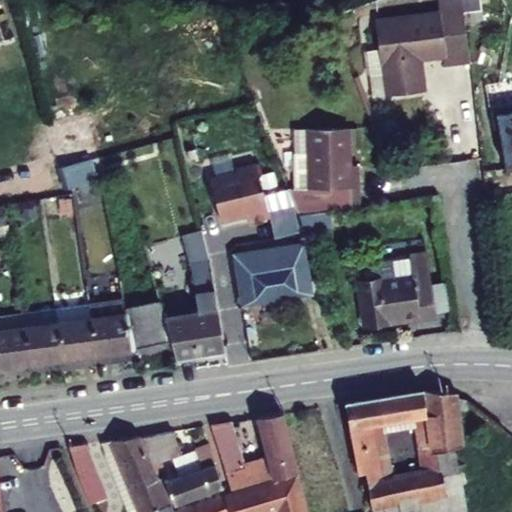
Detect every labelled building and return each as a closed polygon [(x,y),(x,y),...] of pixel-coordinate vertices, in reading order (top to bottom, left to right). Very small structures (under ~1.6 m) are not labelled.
[(454,16),(372,22),(375,92),(399,91),(399,74),(415,74),(414,58),(455,56),(454,16)] [(415,74),(399,74),(399,91),(415,91),(415,74)] [(511,111),(511,112),(511,110),(484,113),(486,132),(488,131),(494,179),(511,176),(511,111)] [(97,116),(99,139),(119,137),(116,114),(97,116)] [(65,127),(71,147),(75,146),(83,144),(78,124),(65,127)] [(38,134),(54,195),(86,187),(75,146),(71,147),(65,127),(38,134)] [(344,127),(305,130),(306,191),(289,191),(294,203),(302,222),(359,205),(357,171),(345,171),(344,127)] [(289,191),(288,187),(264,193),(256,161),(236,166),(237,170),(214,175),(211,181),(221,218),(236,215),(238,212),(247,210),(249,220),(269,215),(268,209),(294,203),(289,191)] [(68,196),(72,209),(92,204),(88,191),(68,196)] [(49,206),(51,221),(62,219),(60,204),(49,206)] [(224,345),(195,224),(175,229),(194,306),(161,310),(169,339),(173,353),(224,345)] [(358,269),(368,311),(436,294),(421,234),(399,239),(400,244),(404,258),(358,269)] [(400,244),(355,255),(358,269),(404,258),(400,244)] [(298,262),(253,267),(258,302),(302,299),(298,262)] [(90,296),(99,349),(131,345),(121,305),(118,292),(90,296)] [(54,301),(56,315),(62,354),(99,349),(90,296),(54,301)] [(157,299),(121,305),(131,345),(169,339),(161,310),(157,299)] [(56,315),(21,319),(26,358),(62,354),(56,315)] [(21,319),(0,321),(0,360),(26,358),(21,319)] [(403,496),(440,489),(438,478),(432,447),(468,440),(461,392),(442,389),(344,399),(357,480),(368,477),(373,502),(403,496)] [(216,413),(238,478),(302,457),(287,400),(264,404),(276,444),(251,453),(236,409),(216,413)] [(174,419),(141,423),(143,427),(159,462),(172,456),(167,446),(176,443),(182,462),(169,466),(177,490),(226,473),(214,429),(182,441),(174,419)] [(117,438),(150,507),(176,492),(164,462),(159,463),(159,462),(143,427),(117,438)] [(117,504),(97,439),(75,442),(79,467),(99,511),(117,504)] [(239,481),(177,502),(180,511),(216,511),(232,507),(233,511),(240,511),(278,500),(282,511),(288,511),(314,503),(302,457),(238,478),(239,481)] [(444,511),(446,511),(460,509),(453,474),(438,478),(440,489),(444,511)] [(406,511),(444,511),(440,489),(403,496),(406,511)]
